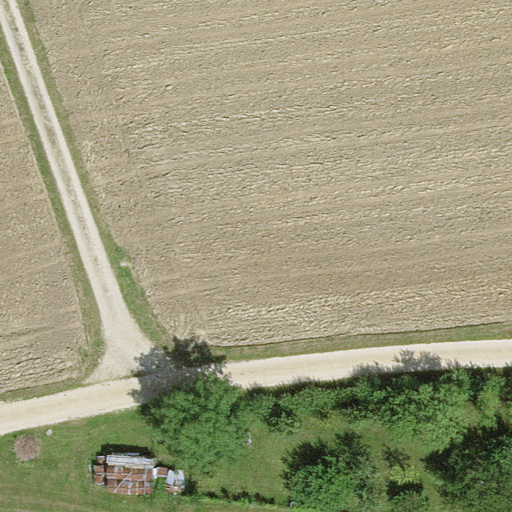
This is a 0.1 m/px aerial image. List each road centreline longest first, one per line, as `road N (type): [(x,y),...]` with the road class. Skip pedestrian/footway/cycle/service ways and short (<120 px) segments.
road 1 (track): [(511,353),(410,355),(0,418)]
road 2 (track): [(130,394),(124,347),(8,0)]
